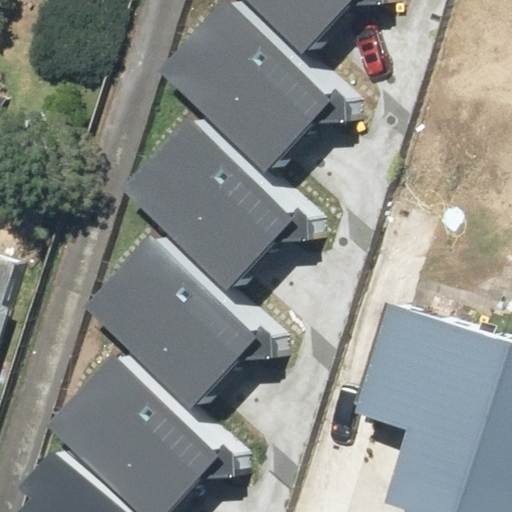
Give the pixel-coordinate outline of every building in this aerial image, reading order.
[(276,0),(249,0),(195,59),(306,159),(349,113),(374,110),(377,91),(276,0)] [(298,0),(341,38),(376,0),(298,0)] [(220,103),(153,175),(264,276),(307,229),(332,226),(335,207),(220,103)] [(178,225),(112,298),(223,398),(265,352),(291,349),(294,330),(178,225)] [(0,346),(16,294),(0,289),(0,346)] [(511,511),(511,309),(447,293),(445,306),(413,297),(395,396),(428,405),(408,511),(511,511)] [(142,341),(76,414),(184,511),(188,511),(229,468),(254,465),(257,446),(142,341)] [(65,488),(39,511),(163,511),(81,429),(43,466),(65,488)]
